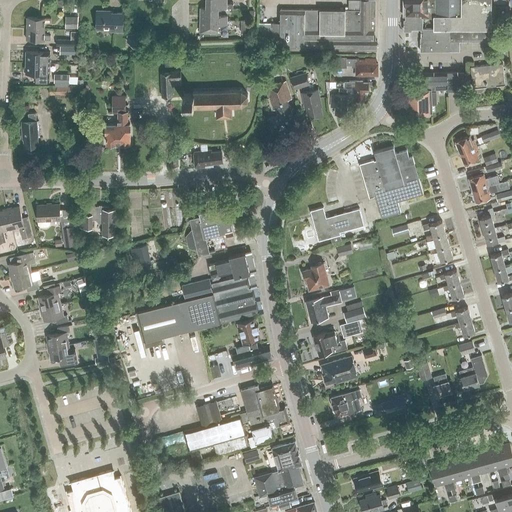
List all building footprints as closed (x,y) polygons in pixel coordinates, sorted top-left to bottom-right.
[(205,0),(206,8),(218,8),(233,8),(233,4),(226,4),(226,0),(205,0)] [(348,0),(348,10),(280,9),(280,23),(271,23),(271,50),(376,51),(377,40),(374,40),(374,30),(369,30),(369,0),(348,0)] [(405,0),(405,15),(420,15),(423,17),(433,17),(433,29),(459,28),(459,40),(459,41),(488,41),(488,29),(491,29),(491,0),(405,0)] [(218,16),(218,8),(206,8),(200,8),(200,20),(227,20),(227,16),(218,16)] [(108,31),(123,32),(123,10),(122,9),(122,13),(111,13),(111,11),(96,11),(96,29),(108,29),(108,31)] [(78,16),(65,16),(65,29),(77,29),(78,16)] [(27,30),(44,30),(44,23),(51,23),(51,18),(44,18),(27,18),(27,30)] [(227,25),(227,20),(200,20),(199,32),(217,32),(218,28),(218,25),(227,25)] [(253,33),(252,20),(241,21),(241,33),(253,33)] [(270,44),(270,23),(258,23),(258,44),(270,44)] [(422,29),(422,40),(459,40),(459,28),(433,29),(422,29)] [(505,29),(491,30),(492,41),(506,40),(505,29)] [(44,35),(44,30),(27,30),(26,39),(44,40),(50,40),(50,36),(44,35)] [(142,35),(127,34),(126,42),(134,50),(141,50),(142,35)] [(422,40),(423,51),(459,51),(459,41),(459,40),(422,40)] [(77,47),(60,47),(59,54),(77,55),(77,47)] [(49,63),(49,57),(50,53),(26,52),(26,63),(49,63)] [(378,75),(378,64),(375,64),(375,58),(365,58),(365,60),(358,60),(358,58),(356,58),(356,59),(347,59),(347,57),(330,57),(330,67),(347,67),(347,65),(356,65),(356,75),(378,75)] [(49,74),(49,63),(26,63),(25,67),(24,67),(24,71),(25,71),(25,74),(43,74),(49,74)] [(504,86),(502,64),(470,67),(472,88),(474,88),(474,90),(476,92),(482,92),(484,90),(484,87),(504,86)] [(181,85),(180,70),(171,71),(171,72),(160,73),(161,97),(173,96),(173,86),(181,85)] [(310,84),(306,72),(290,77),(294,89),(310,84)] [(426,113),(426,115),(431,115),(431,113),(432,113),(432,105),(437,105),(436,90),(447,89),(447,90),(464,90),(464,88),(469,88),(468,72),(463,72),(416,73),(416,85),(422,85),(422,89),(406,90),(406,114),(426,113)] [(54,82),(54,85),(69,85),(69,74),(54,74),(54,82)] [(268,118),(272,130),(295,123),(287,100),(291,99),(285,81),(264,88),(272,110),(276,109),(277,115),(268,118)] [(368,92),(368,83),(363,83),(363,81),(355,81),(344,81),(344,88),(355,88),(355,99),(364,100),(365,94),(367,94),(367,92),(368,92)] [(72,96),(77,96),(77,85),(72,85),(69,85),(54,85),(52,85),(53,98),(72,98),(72,96)] [(318,89),(302,93),(304,102),(305,102),(308,117),(322,115),(320,106),(322,106),(318,89)] [(240,105),(246,101),(246,94),(240,90),(193,91),(193,93),(183,94),(183,101),(183,104),(193,104),(193,107),(216,106),(216,116),(231,116),(231,106),(240,105)] [(346,114),(347,95),(331,94),(330,107),(335,107),(335,113),(346,114)] [(112,113),(118,113),(118,124),(106,125),(107,143),(129,142),(130,124),(127,124),(127,110),(126,110),(125,95),(112,96),(112,113)] [(37,136),(39,135),(38,121),(36,121),(36,113),(28,113),(28,122),(21,122),(23,139),(24,139),(24,148),(38,147),(37,136)] [(58,121),(58,129),(69,128),(68,120),(58,121)] [(500,135),(498,129),(486,134),(489,140),(500,135)] [(460,153),(476,146),(473,139),(471,140),(469,136),(455,142),(460,153)] [(188,149),(188,143),(177,143),(177,147),(167,148),(168,166),(179,165),(178,150),(188,149)] [(374,160),(374,159),(360,163),(369,197),(375,195),(381,217),(400,212),(397,201),(423,193),(412,157),(408,158),(406,150),(395,153),(393,146),(374,152),(377,160),(374,160)] [(476,146),(460,153),(464,164),(478,158),(477,154),(479,154),(476,146)] [(193,152),(195,168),(213,166),(213,164),(222,163),(220,151),(211,152),(211,150),(193,152)] [(498,161),(495,153),(483,157),(486,165),(498,161)] [(502,168),(501,162),(491,164),(492,170),(502,168)] [(469,178),(472,190),(489,185),(487,178),(484,179),(483,174),(469,178)] [(495,184),(489,186),(489,185),(472,190),(475,202),(490,198),(489,193),(498,191),(495,184)] [(511,197),(511,189),(495,194),(497,201),(511,197)] [(50,224),(50,220),(60,220),(59,204),(37,205),(38,225),(40,227),(48,227),(50,224)] [(7,209),(12,229),(19,227),(22,239),(33,236),(28,216),(22,218),(19,206),(7,209)] [(114,234),(115,209),(109,209),(109,206),(88,206),(86,208),(86,210),(88,212),(88,214),(80,214),(80,228),(91,228),(92,220),(97,220),(97,222),(99,223),(103,223),(103,234),(114,234)] [(210,254),(206,237),(233,230),(230,218),(231,218),(228,206),(199,213),(200,217),(189,219),(198,256),(210,254)] [(341,238),(340,234),(339,231),(363,225),(358,208),(326,218),(323,207),(310,210),(318,240),(330,237),(332,243),(341,240),(341,238)] [(483,231),(494,228),(491,217),(494,216),(492,208),(487,209),(489,215),(480,218),(483,231)] [(0,242),(6,241),(4,231),(12,229),(7,209),(0,211),(0,242)] [(445,233),(441,221),(430,224),(430,223),(428,223),(422,225),(423,230),(424,230),(431,228),(432,234),(433,237),(445,233)] [(394,236),(409,231),(407,223),(391,228),(394,236)] [(65,245),(75,244),(73,226),(62,228),(65,245)] [(494,228),(483,231),(487,244),(497,241),(497,243),(505,241),(503,236),(497,238),(494,228)] [(437,249),(449,245),(445,233),(433,237),(432,234),(426,236),(427,241),(434,239),(436,246),(437,249)] [(372,247),(370,238),(353,243),(354,247),(360,246),(361,250),(372,247)] [(353,252),(350,243),(336,247),(339,256),(353,252)] [(437,249),(436,246),(429,248),(430,254),(438,251),(440,261),(452,257),(449,245),(437,249)] [(91,257),(104,256),(103,249),(90,250),(91,257)] [(494,269),(505,266),(502,255),(509,253),(507,249),(501,251),(501,252),(491,255),(494,269)] [(233,270),(234,277),(254,272),(257,271),(251,251),(229,256),(230,259),(209,264),(212,279),(220,277),(219,273),(233,270)] [(31,271),(29,264),(36,262),(33,252),(18,255),(20,261),(8,264),(11,276),(31,271)] [(76,252),(66,254),(68,261),(77,258),(76,252)] [(308,290),(329,284),(323,262),(311,265),(312,268),(303,270),(305,279),(306,279),(308,290)] [(505,266),(494,269),(498,282),(509,279),(509,280),(511,279),(511,274),(507,276),(505,266)] [(446,277),(448,284),(449,286),(460,282),(456,270),(445,273),(439,275),(440,279),(446,277)] [(31,271),(11,276),(14,288),(26,285),(27,291),(39,288),(37,282),(34,283),(31,271)] [(432,271),(425,273),(427,280),(434,277),(432,271)] [(211,283),(214,293),(218,309),(256,300),(260,298),(254,272),(234,277),(211,283)] [(213,292),(209,278),(182,285),(185,299),(213,292)] [(55,285),(54,279),(42,282),(44,287),(55,285)] [(449,286),(448,284),(442,286),(444,291),(450,289),(453,298),(464,295),(460,282),(449,286)] [(41,309),(60,304),(57,292),(61,291),(59,285),(48,288),(49,294),(38,297),(41,309)] [(346,288),(345,288),(330,292),(331,295),(306,301),(311,321),(328,317),(325,305),(341,301),(341,300),(347,298),(348,298),(346,288)] [(506,309),(511,306),(511,292),(502,296),(506,309)] [(259,312),(256,300),(218,309),(214,293),(175,302),(136,312),(143,341),(182,332),(259,312)] [(91,306),(88,298),(79,300),(81,309),(91,306)] [(60,304),(41,309),(44,321),(55,318),(56,324),(68,321),(67,315),(63,316),(60,304)] [(114,305),(103,308),(105,317),(117,314),(114,305)] [(366,316),(363,305),(343,311),(346,322),(366,316)] [(446,314),(444,307),(432,311),(434,318),(446,314)] [(460,323),(471,320),(467,307),(456,310),(450,312),(451,317),(457,315),(459,322),(460,323)] [(241,353),(232,355),(236,369),(273,359),(269,345),(258,348),(256,340),(261,339),(259,331),(260,331),(258,325),(257,325),(255,317),(237,322),(243,343),(248,342),(250,350),(241,353)] [(363,331),(359,319),(340,325),(343,337),(363,331)] [(460,323),(459,322),(454,323),(455,328),(461,326),(464,336),(475,332),(471,320),(460,323)] [(0,358),(6,357),(2,345),(8,343),(5,332),(10,330),(8,325),(0,326),(0,358)] [(48,347),(68,344),(66,332),(70,331),(69,325),(57,327),(58,333),(46,335),(48,347)] [(331,352),(347,348),(344,340),(337,342),(334,331),(327,333),(326,332),(313,336),(318,355),(331,352)] [(475,351),(472,341),(458,345),(461,355),(475,351)] [(384,346),(383,342),(362,348),(364,358),(376,354),(375,349),(384,346)] [(75,349),(69,350),(68,344),(48,347),(50,359),(60,358),(61,365),(77,363),(75,349)] [(473,366),(459,371),(461,376),(460,377),(464,388),(479,384),(479,383),(483,382),(487,375),(481,355),(471,358),(473,366)] [(97,364),(109,362),(108,356),(96,358),(97,364)] [(336,381),(357,375),(352,356),(321,364),(323,373),(325,382),(335,380),(336,381)] [(406,369),(414,367),(411,359),(404,361),(406,369)] [(432,377),(427,362),(416,365),(420,380),(432,377)] [(211,365),(213,376),(221,375),(219,363),(211,365)] [(436,395),(451,391),(448,380),(447,381),(445,373),(433,377),(435,384),(433,385),(436,395)] [(196,406),(202,426),(183,431),(189,451),(213,444),(216,454),(247,445),(244,435),(246,434),(243,422),(249,420),(255,441),(273,436),(271,428),(289,423),(285,406),(279,408),(278,402),(279,402),(277,397),(276,398),(273,385),(259,389),(258,384),(240,390),(246,411),(239,413),(240,415),(222,420),(216,400),(196,406)] [(360,389),(352,391),(331,397),(336,416),(348,413),(350,415),(352,414),(354,412),(360,410),(361,408),(358,398),(362,397),(360,389)] [(406,406),(403,396),(383,402),(386,412),(406,406)] [(272,447),(273,452),(278,470),(254,477),(260,496),(267,494),(271,505),(297,497),(294,486),(303,484),(298,465),(302,464),(299,455),(300,454),(298,450),(295,440),(272,447)] [(511,452),(509,443),(496,447),(504,474),(508,473),(506,465),(511,463),(511,452)] [(483,450),(488,470),(497,468),(499,475),(503,474),(504,474),(496,447),(483,450)] [(260,458),(258,449),(243,453),(246,462),(260,458)] [(483,450),(469,454),(477,482),(482,480),(480,473),(488,470),(483,450)] [(477,482),(469,454),(456,458),(461,478),(470,475),(473,483),(477,482)] [(456,458),(443,462),(450,489),(455,488),(453,480),(461,478),(456,458)] [(450,489),(443,462),(429,465),(435,485),(444,483),(446,490),(450,489)] [(131,511),(121,476),(114,478),(112,469),(71,481),(73,490),(66,492),(72,511),(131,511)] [(371,481),(380,478),(378,470),(362,475),(362,476),(354,478),(357,491),(373,486),(371,481)] [(502,481),(503,487),(507,486),(505,480),(503,474),(499,475),(501,482),(502,481)] [(422,488),(419,478),(406,482),(409,492),(422,488)] [(400,495),(397,485),(386,488),(389,499),(400,495)] [(163,511),(181,511),(185,511),(179,491),(159,497),(163,511)] [(383,504),(387,503),(386,499),(381,500),(380,494),(377,495),(376,493),(365,496),(366,498),(360,500),(363,511),(370,511),(384,508),(383,504)] [(511,493),(495,498),(498,507),(490,509),(490,511),(498,511),(511,508),(511,493)] [(489,502),(487,495),(480,497),(482,504),(489,502)] [(291,506),(289,500),(278,503),(280,509),(291,506)] [(317,511),(314,502),(296,507),(286,510),(286,511),(317,511)] [(418,511),(417,503),(402,507),(403,511),(418,511)]
